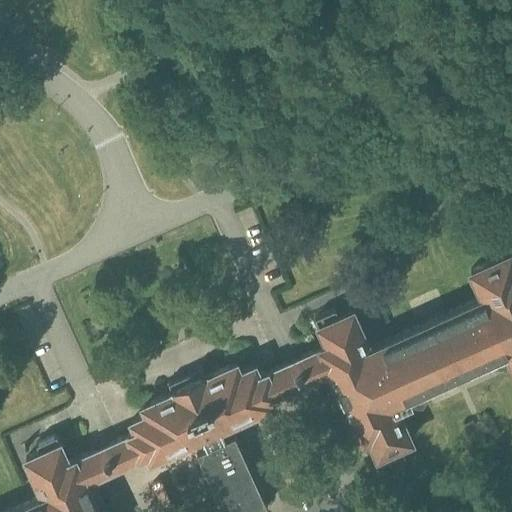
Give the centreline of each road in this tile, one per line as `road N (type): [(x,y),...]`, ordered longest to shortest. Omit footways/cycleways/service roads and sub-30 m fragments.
road 1 (unclassified): [(511,164),(267,177),(140,230)]
road 2 (unknown): [(306,511),(320,489),(322,443),(224,193)]
road 3 (unknown): [(47,274),(89,403),(137,511)]
road 4 (unclassified): [(0,27),(97,122),(140,230)]
road 5 (unclassified): [(140,230),(0,297)]
